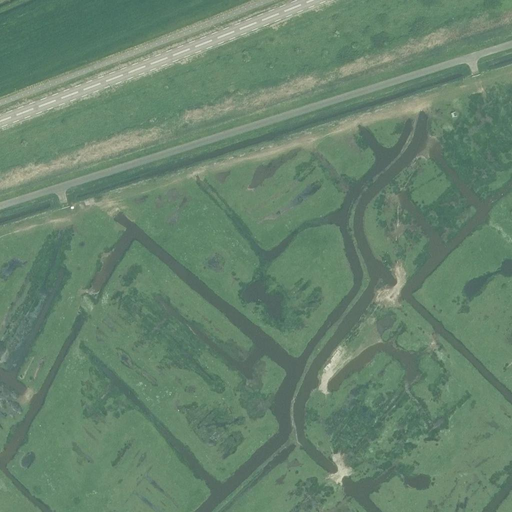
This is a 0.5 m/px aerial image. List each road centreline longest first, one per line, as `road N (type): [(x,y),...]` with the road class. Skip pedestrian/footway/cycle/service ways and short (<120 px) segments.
road 1 (unclassified): [(0,207),(511,47)]
road 2 (secondary): [(0,122),(310,0)]
